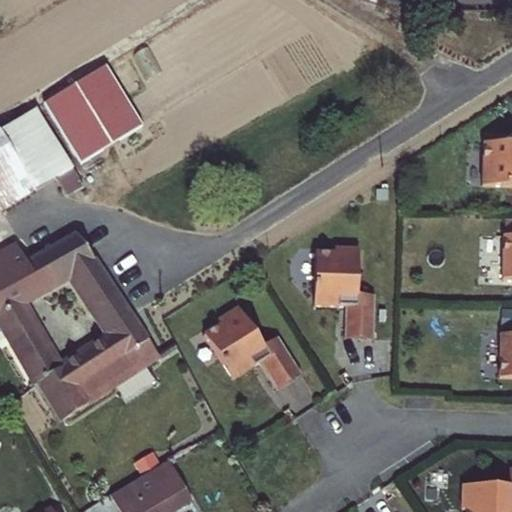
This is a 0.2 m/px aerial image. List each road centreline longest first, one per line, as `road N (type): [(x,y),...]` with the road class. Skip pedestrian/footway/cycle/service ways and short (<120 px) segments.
road 1 (residential): [(511,70),(236,238),(183,251),(107,239)]
road 2 (residential): [(511,425),(421,425),(343,476)]
